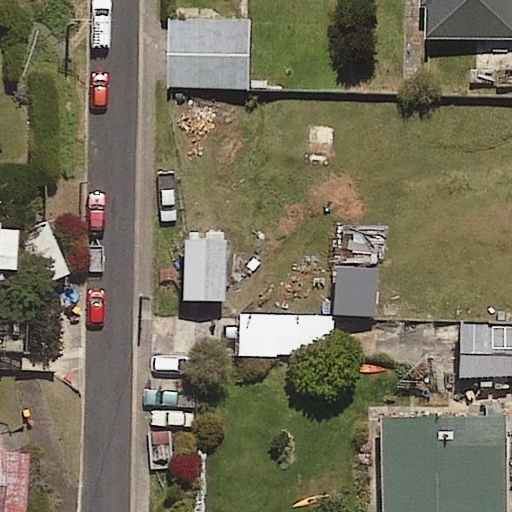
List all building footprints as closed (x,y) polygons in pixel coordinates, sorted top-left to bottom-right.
[(511,36),(511,0),(421,0),(420,35),(511,36)] [(248,86),(249,21),(170,19),(168,84),(248,86)] [(0,273),(6,274),(9,225),(0,225),(0,273)] [(221,301),(220,242),(180,243),(181,302),(221,301)] [(372,317),(374,269),(335,268),(334,316),(372,317)] [(330,356),(331,318),(236,318),(236,356),(330,356)] [(511,327),(461,327),(460,376),(511,377),(511,327)] [(506,511),(503,418),(377,422),(380,511),(506,511)] [(0,455),(0,511),(18,511),(23,457),(0,455)]
